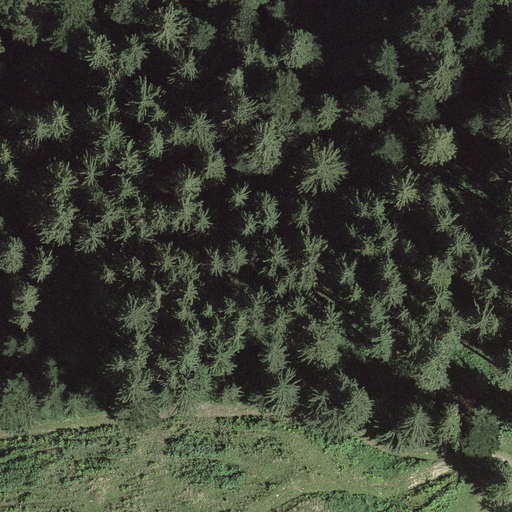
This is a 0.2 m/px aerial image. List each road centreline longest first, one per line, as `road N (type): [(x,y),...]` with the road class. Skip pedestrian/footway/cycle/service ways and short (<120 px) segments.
road 1 (track): [(0,432),(271,411),(380,445),(511,472)]
road 2 (track): [(511,21),(390,44)]
